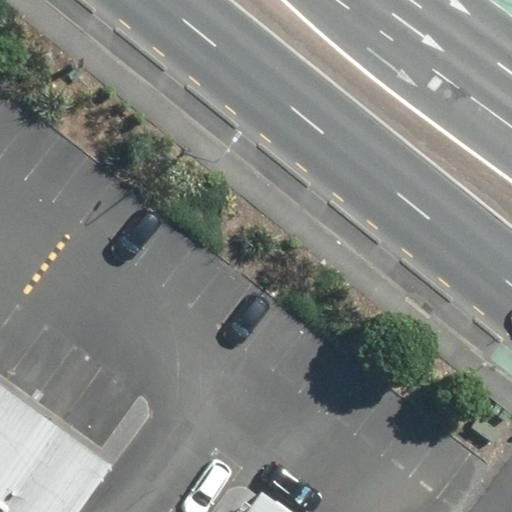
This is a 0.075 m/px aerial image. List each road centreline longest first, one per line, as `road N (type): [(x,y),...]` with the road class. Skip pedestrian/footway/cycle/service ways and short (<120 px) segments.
road 1 (secondary): [(511,313),(123,0)]
road 2 (secondary): [(371,0),(511,103)]
